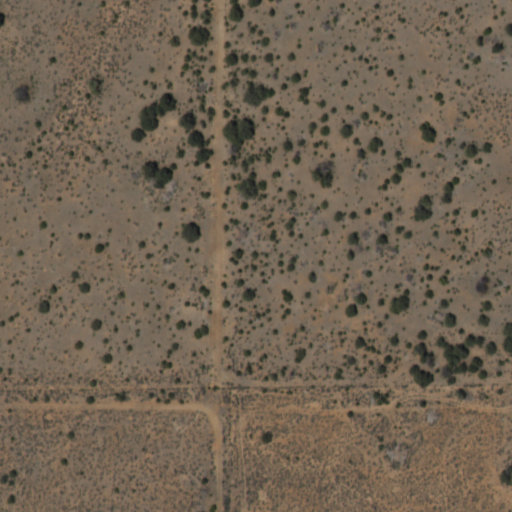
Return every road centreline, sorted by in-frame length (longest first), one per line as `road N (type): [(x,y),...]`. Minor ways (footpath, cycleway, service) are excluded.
road 1 (track): [(511,385),(457,387),(372,408),(0,405)]
road 2 (track): [(214,511),(216,0)]
